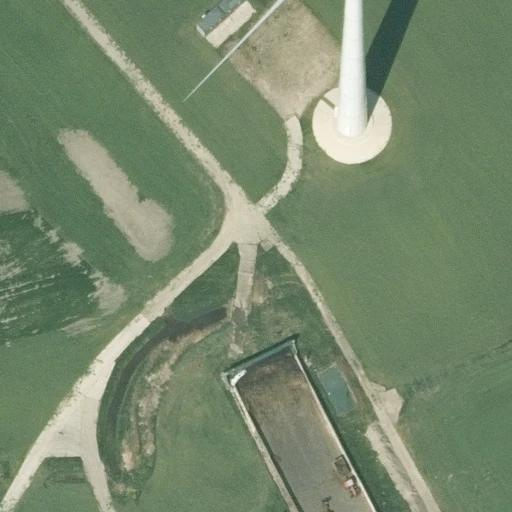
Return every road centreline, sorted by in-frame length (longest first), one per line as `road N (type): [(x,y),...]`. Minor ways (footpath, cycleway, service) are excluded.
road 1 (track): [(107,511),(87,453),(98,374),(127,322),(250,213)]
road 2 (track): [(250,213),(69,0)]
road 3 (track): [(250,213),(301,275),(382,411)]
road 4 (track): [(382,411),(511,346)]
